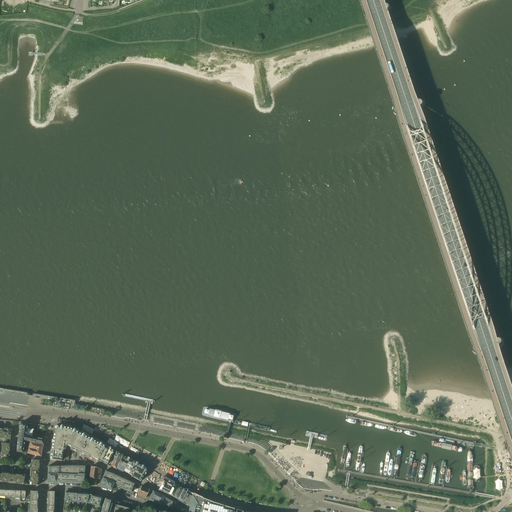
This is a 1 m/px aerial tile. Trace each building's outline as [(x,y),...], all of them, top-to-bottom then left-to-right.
[(203,410),(201,418),(229,423),(233,424),(234,416),(203,410)] [(239,416),(237,421),(268,428),(270,423),(239,416)] [(20,423),(17,440),(16,452),(23,453),(25,441),(31,442),(43,445),(44,440),(26,436),(27,424),(20,423)] [(89,441),(77,435),(71,432),(72,429),(73,428),(71,426),(62,425),(60,426),(60,427),(55,426),(50,459),(65,462),(65,461),(67,461),(68,461),(70,449),(93,462),(94,460),(97,462),(98,460),(107,465),(112,454),(113,453),(104,449),(105,446),(92,440),(91,442),(89,441)] [(0,438),(4,439),(4,443),(10,444),(11,430),(0,428),(0,438)] [(89,441),(90,439),(91,438),(90,435),(82,431),(79,432),(79,433),(77,435),(89,441)] [(340,438),(334,467),(349,470),(355,442),(340,438)] [(459,443),(439,438),(437,443),(458,448),(459,443)] [(43,445),(31,442),(30,443),(30,444),(29,445),(30,445),(28,453),(27,453),(27,454),(32,455),(41,457),(42,452),(43,445)] [(355,442),(349,470),(365,473),(371,445),(355,442)] [(1,454),(0,457),(9,458),(10,444),(4,443),(1,443),(1,454)] [(114,451),(113,451),(115,449),(106,444),(105,446),(104,449),(113,453),(114,451)] [(116,469),(117,469),(122,456),(116,452),(114,451),(113,453),(112,454),(115,455),(113,460),(111,466),(116,469)] [(478,492),(480,490),(478,453),(475,452),(473,453),(473,469),(471,468),(467,468),(466,470),(465,460),(463,459),(461,460),(461,463),(461,488),(463,491),(466,491),(467,495),(469,495),(470,485),(473,485),(473,491),(475,494),(477,494),(478,492)] [(146,473),(147,471),(137,466),(138,464),(135,463),(134,465),(124,460),(125,457),(122,456),(117,469),(131,477),(131,478),(140,483),(141,481),(142,482),(144,476),(145,472),(146,473)] [(134,465),(135,463),(136,461),(127,456),(126,458),(125,457),(124,460),(134,465)] [(38,474),(40,461),(31,460),(30,471),(30,474),(30,485),(38,485),(38,474)] [(137,466),(147,471),(147,470),(147,469),(147,467),(140,463),(138,464),(137,466)] [(47,482),(84,484),(85,466),(72,466),(48,466),(47,482)] [(98,468),(96,468),(91,467),(89,484),(96,485),(97,479),(100,480),(102,470),(98,468)] [(125,490),(131,492),(135,484),(112,473),(105,471),(101,482),(103,483),(102,487),(112,490),(114,485),(124,490),(125,490)] [(0,481),(10,482),(24,484),(25,476),(14,474),(13,474),(11,474),(0,473),(0,481)] [(169,495),(169,494),(174,484),(175,482),(165,476),(164,479),(163,478),(162,479),(162,480),(159,485),(162,487),(160,490),(163,491),(169,495)] [(504,488),(504,479),(496,479),(496,489),(504,488)] [(184,487),(179,484),(175,482),(174,485),(174,484),(169,494),(173,497),(178,500),(183,490),(184,489),(183,489),(184,487)] [(144,497),(145,498),(149,489),(141,486),(138,494),(138,495),(139,495),(142,497),(144,497)] [(189,507),(192,494),(190,492),(189,493),(188,493),(186,492),(187,491),(184,489),(184,490),(183,490),(178,500),(189,507)] [(17,490),(16,490),(15,499),(17,499),(18,499),(18,501),(20,501),(20,499),(25,499),(25,493),(25,491),(19,490),(17,490)] [(159,494),(153,491),(148,500),(153,503),(155,500),(164,504),(163,505),(171,507),(171,506),(175,507),(175,508),(180,510),(182,507),(173,502),(164,497),(159,494)] [(86,503),(96,505),(100,506),(102,498),(88,494),(65,492),(65,501),(86,503)] [(204,499),(192,494),(189,507),(187,511),(246,511),(245,511),(244,511),(242,511),(243,511),(236,510),(235,511),(233,511),(234,509),(223,506),(213,502),(204,499)] [(108,511),(110,506),(112,501),(105,499),(101,511),(108,511)]
